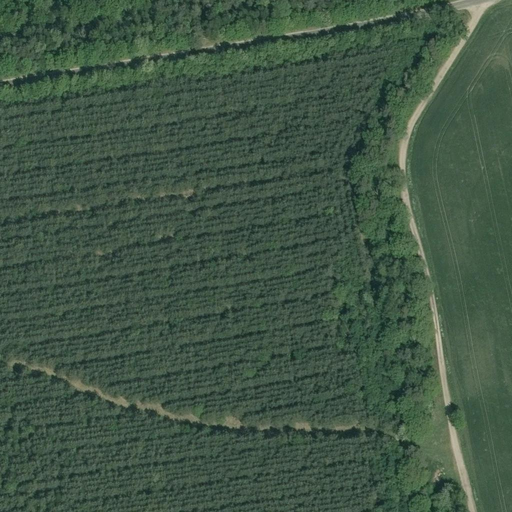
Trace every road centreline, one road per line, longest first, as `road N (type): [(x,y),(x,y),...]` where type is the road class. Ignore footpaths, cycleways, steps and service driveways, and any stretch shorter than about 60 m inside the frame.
road 1 (track): [(472,511),(402,150),(410,122),(486,0)]
road 2 (residential): [(0,84),(481,0)]
